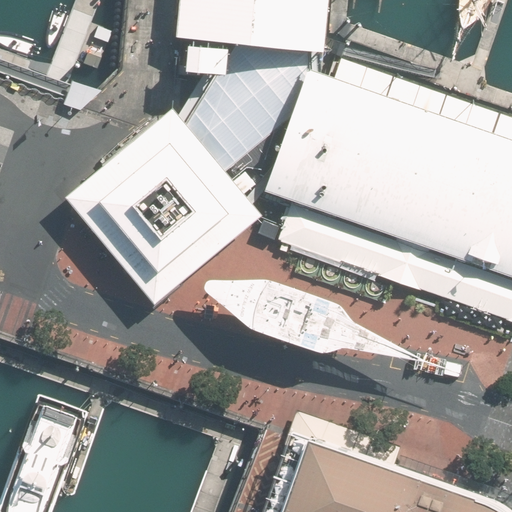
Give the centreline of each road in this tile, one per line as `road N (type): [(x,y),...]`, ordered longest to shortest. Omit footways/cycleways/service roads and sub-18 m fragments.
road 1 (residential): [(60,158),(30,256),(47,294),(213,347),(386,380),(511,418)]
road 2 (residential): [(147,38),(131,102),(60,158)]
